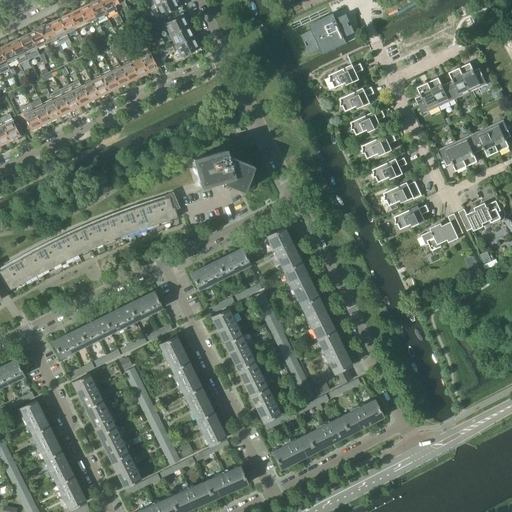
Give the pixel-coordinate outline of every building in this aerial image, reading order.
[(107,15),(98,0),(95,0),(88,4),(97,20),(107,15)] [(98,0),(107,15),(117,10),(114,4),(114,5),(111,0),(98,0)] [(111,0),(114,5),(114,4),(119,2),(122,8),(123,8),(126,14),(129,12),(123,0),(111,0)] [(174,0),(164,0),(154,5),(157,11),(155,12),(157,17),(178,7),(174,0)] [(280,0),(284,8),(302,0),(280,0)] [(97,20),(88,4),(78,8),(87,25),(97,20)] [(87,25),(78,8),(68,13),(77,30),(87,25)] [(77,30),(68,13),(58,18),(67,35),(77,30)] [(320,48),(322,54),(347,43),(344,37),(354,32),(346,14),(335,19),(333,13),(309,24),(311,30),(301,35),(309,53),(320,48)] [(168,34),(187,25),(182,14),(166,22),(165,21),(162,22),(163,23),(161,24),(163,29),(166,28),(168,34)] [(67,35),(58,18),(49,23),(57,40),(67,35)] [(44,24),(38,27),(47,45),(57,40),(49,23),(44,25),(44,24)] [(187,25),(168,34),(166,35),(169,40),(171,39),(174,45),(193,37),(187,25)] [(32,31),(28,33),(37,50),(47,45),(38,27),(32,30),(32,31)] [(28,33),(19,38),(27,55),(32,65),(35,64),(35,61),(34,58),(33,58),(30,53),(37,50),(28,33)] [(79,45),(83,43),(79,35),(75,37),(79,45)] [(193,37),(174,45),(153,55),(158,66),(164,64),(161,58),(174,51),(178,49),(181,56),(198,48),(193,37)] [(27,55),(19,38),(9,43),(17,60),(27,55)] [(17,60),(9,43),(0,47),(0,51),(7,65),(17,60)] [(138,55),(147,72),(157,67),(148,50),(138,55)] [(90,54),(80,59),(82,62),(91,58),(91,56),(90,54)] [(147,72),(138,55),(129,60),(137,77),(147,72)] [(82,62),(80,59),(70,64),(72,67),(82,62)] [(137,77),(129,60),(119,65),(127,82),(137,77)] [(470,62),(460,67),(471,91),(487,83),(481,70),(475,73),(470,62)] [(350,68),(349,66),(329,75),(335,88),(345,83),(347,85),(359,79),(356,73),(363,70),(360,63),(350,68)] [(119,65),(109,70),(118,87),(127,82),(119,65)] [(449,85),(448,83),(455,98),(471,91),(460,67),(449,72),(454,83),(449,85)] [(118,87),(109,70),(100,75),(108,91),(118,87)] [(100,75),(90,79),(99,96),(108,91),(100,75)] [(455,98),(448,83),(447,83),(448,85),(443,88),(439,77),(428,82),(439,106),(455,98)] [(90,79),(80,84),(89,101),(99,96),(90,79)] [(439,106),(428,82),(417,87),(422,98),(417,100),(423,113),(439,106)] [(89,101),(80,84),(71,89),(79,106),(89,101)] [(371,87),(364,90),(361,92),(360,89),(340,99),(346,111),(356,106),(358,109),(370,103),(367,96),(374,93),(371,87)] [(71,89),(61,94),(69,111),(79,106),(71,89)] [(16,97),(14,91),(8,94),(10,99),(11,99),(16,97)] [(69,111),(61,94),(51,99),(60,115),(69,111)] [(60,115),(51,99),(42,103),(50,120),(60,115)] [(42,103),(32,108),(40,125),(50,120),(42,103)] [(40,125),(32,108),(30,104),(19,109),(27,125),(26,125),(28,131),(40,125)] [(368,132),(381,126),(378,120),(385,117),(382,110),(372,115),(371,113),(351,122),(357,135),(367,130),(368,132)] [(0,121),(1,123),(9,140),(19,135),(9,114),(0,117),(0,121)] [(488,127),(499,151),(509,146),(504,136),(510,133),(504,120),(488,127)] [(0,144),(9,140),(1,123),(0,123),(0,144)] [(499,151),(488,127),(472,135),(479,150),(478,148),(483,146),(488,156),(499,151)] [(393,134),(386,137),(383,139),(382,136),(362,146),(368,158),(378,153),(379,156),(392,150),(389,143),(396,140),(393,134)] [(479,151),(479,150),(472,135),(456,142),(467,166),(478,161),(473,150),(478,148),(479,151)] [(467,166),(456,142),(440,150),(446,163),(451,160),(456,171),(467,166)] [(244,192),(254,166),(233,158),(232,162),(228,163),(225,150),(193,159),(201,186),(218,181),(218,179),(221,178),(225,179),(223,183),(244,192)] [(404,158),(397,161),(394,162),(393,160),(373,169),(379,182),(388,178),(389,180),(403,173),(400,167),(407,164),(404,158)] [(415,181),(408,184),(405,186),(404,183),(384,193),(390,205),(400,200),(402,203),(414,197),(411,191),(418,187),(415,181)] [(171,219),(178,218),(175,209),(178,207),(179,208),(173,196),(174,198),(166,201),(165,198),(157,200),(152,202),(147,204),(143,205),(138,207),(133,209),(129,210),(126,211),(112,216),(104,219),(97,222),(80,229),(68,235),(62,237),(53,242),(41,248),(30,253),(17,260),(4,268),(0,270),(0,280),(7,292),(21,284),(28,280),(42,272),(49,269),(60,263),(71,258),(83,252),(90,249),(104,243),(115,239),(127,234),(133,232),(140,230),(154,225),(162,222),(171,219)] [(465,209),(464,209),(458,211),(467,231),(468,231),(468,230),(473,228),(474,231),(484,226),(483,223),(490,220),(491,223),(501,218),(498,212),(501,210),(496,200),(486,205),(485,202),(474,207),(475,210),(467,214),(465,209)] [(426,205),(419,208),(416,210),(415,207),(395,216),(401,229),(411,224),(413,227),(425,221),(422,214),(429,211),(426,205)] [(464,233),(454,213),(448,216),(451,221),(442,225),(441,223),(430,228),(432,231),(422,235),(426,245),(429,244),(432,250),(442,246),(441,243),(448,240),(449,242),(459,238),(458,235),(463,233),(464,233)] [(283,270),(300,261),(283,227),(266,236),(283,270)] [(215,260),(223,277),(249,264),(241,248),(215,260)] [(489,261),(485,253),(480,256),(484,264),(489,261)] [(478,269),(472,255),(465,259),(471,273),(478,269)] [(223,277),(215,260),(190,273),(198,289),(223,277)] [(496,265),(493,260),(483,265),(485,269),(496,265)] [(300,261),(283,270),(300,304),(317,295),(300,261)] [(127,304),(135,320),(161,307),(153,291),(127,304)] [(317,295),(300,304),(308,320),(298,324),(300,328),(310,324),(317,338),(334,330),(317,295)] [(135,320),(127,304),(102,316),(110,332),(135,320)] [(224,343),(240,335),(227,308),(211,316),(224,343)] [(102,316),(77,328),(85,345),(110,332),(102,316)] [(85,345),(77,328),(52,341),(60,357),(85,345)] [(351,365),(334,330),(317,338),(334,373),(335,373),(346,367),(351,365)] [(240,335),(224,343),(237,369),(253,361),(240,335)] [(172,369),(188,361),(175,336),(159,344),(172,369)] [(123,369),(132,365),(128,357),(119,361),(123,369)] [(0,366),(0,386),(23,375),(15,359),(0,366)] [(200,387),(188,361),(172,369),(184,395),(200,387)] [(266,387),(253,361),(237,369),(250,395),(266,387)] [(349,373),(346,367),(335,373),(338,378),(349,373)] [(352,378),(349,373),(338,378),(340,384),(352,378)] [(85,409),(101,401),(88,374),(72,382),(85,409)] [(330,390),(326,382),(325,381),(312,387),(317,396),(330,390)] [(213,412),(200,387),(184,395),(197,420),(213,412)] [(279,414),(266,387),(250,395),(263,422),(279,414)] [(339,417),(348,434),(366,425),(382,416),(374,399),(339,417)] [(48,425),(42,414),(35,400),(19,408),(32,433),(48,425)] [(101,401),(85,409),(98,435),(114,427),(101,401)] [(225,437),(219,426),(213,412),(197,420),(209,445),(225,437)] [(339,417),(306,434),(314,451),(348,434),(339,417)] [(48,425),(32,433),(44,459),(60,451),(48,425)] [(127,453),(114,427),(98,435),(111,461),(127,453)] [(280,469),(314,451),(306,434),(271,451),(278,465),(280,469)] [(187,444),(179,448),(183,457),(191,453),(187,444)] [(60,451),(44,459),(56,483),(73,475),(60,451)] [(216,458),(213,452),(207,455),(210,461),(216,458)] [(127,453),(111,461),(124,487),(140,479),(127,453)] [(239,466),(204,482),(212,499),(247,483),(239,466)] [(85,501),(73,475),(56,483),(69,509),(85,501)] [(204,482),(169,497),(175,511),(181,511),(212,499),(204,482)] [(175,511),(169,497),(135,511),(175,511)]
